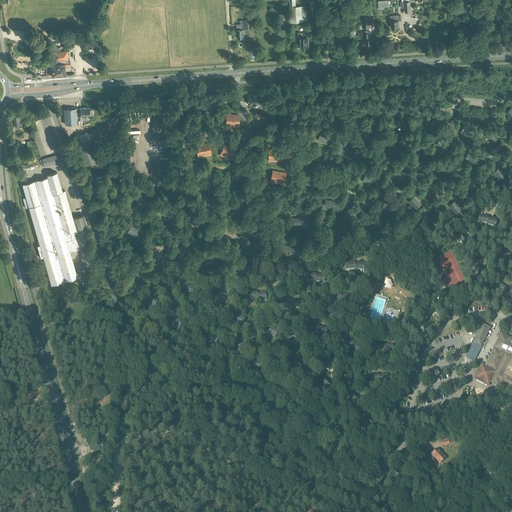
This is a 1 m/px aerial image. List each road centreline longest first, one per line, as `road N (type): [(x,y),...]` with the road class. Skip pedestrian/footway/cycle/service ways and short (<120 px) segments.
road 1 (primary): [(88,84),(511,55)]
road 2 (unclassified): [(384,467),(268,409),(116,441)]
road 3 (primary): [(67,453),(2,207)]
road 4 (track): [(119,317),(264,399),(268,409)]
road 5 (track): [(193,422),(233,459),(321,511)]
